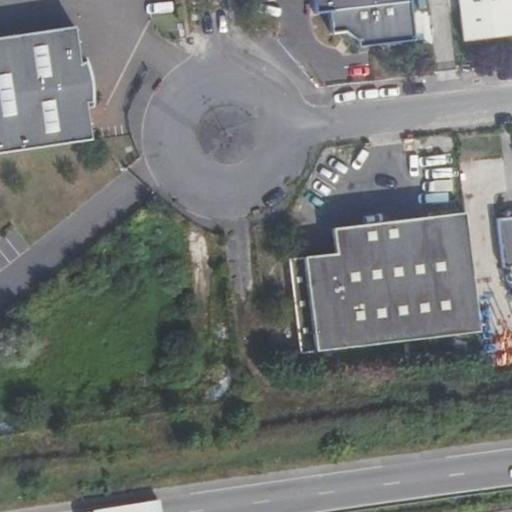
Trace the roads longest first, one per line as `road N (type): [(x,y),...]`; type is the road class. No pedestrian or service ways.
road 1 (unclassified): [(286,125),(255,81),(214,75),(182,95),(168,131),(170,151),(192,181),(229,192),(267,176),(286,140)]
road 2 (trunk): [(511,469),(203,511)]
road 3 (unclassified): [(286,125),(511,98)]
road 4 (unknown): [(0,22),(66,13),(94,18),(195,83)]
